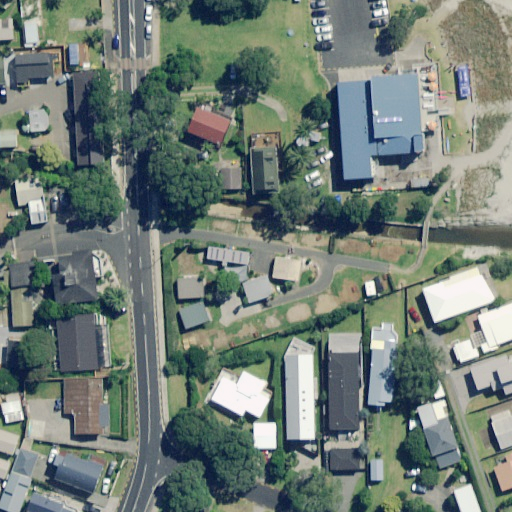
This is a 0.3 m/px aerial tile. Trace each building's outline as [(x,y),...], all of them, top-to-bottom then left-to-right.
[(56,16),(55,0),(22,0),(24,18),(56,16)] [(0,41),(13,41),(11,19),(0,20),(0,41)] [(61,20),(51,21),(51,27),(42,28),(42,35),(62,34),(61,20)] [(38,45),(36,24),(23,25),(25,46),(38,45)] [(62,46),(61,38),(46,39),(47,47),(62,46)] [(101,66),(101,52),(91,52),(91,67),(101,66)] [(371,80),(339,82),(345,181),(373,179),(372,168),(371,157),(421,153),(423,153),(424,151),(419,75),(371,78),(371,80)] [(195,111),(185,135),(218,149),(228,125),(195,111)] [(45,112),(27,114),(28,133),(47,131),(45,112)] [(16,137),(0,136),(0,152),(16,153),(16,137)] [(275,150),(249,151),(251,198),(277,196),(275,150)] [(241,170),(219,170),(219,193),(241,192),(241,170)] [(33,224),(49,222),(44,178),(34,179),(35,187),(31,188),(30,180),(16,181),(20,206),(30,205),(33,224)] [(429,188),(428,180),(407,181),(407,190),(429,188)] [(251,249),(207,241),(205,255),(249,263),(251,249)] [(73,253),(74,257),(60,259),(62,276),(55,277),(59,305),(102,299),(95,250),(73,253)] [(296,258),(271,253),(267,275),(291,280),(296,258)] [(39,284),(36,261),(11,265),(14,287),(39,284)] [(421,293),(433,326),(496,304),(479,279),(476,271),(449,280),(450,283),(421,293)] [(262,273),(238,280),(244,300),(268,293),(262,273)] [(197,275),(176,275),(176,296),(197,295),(197,275)] [(13,288),(13,327),(34,327),(33,288),(13,288)] [(173,308),(179,327),(205,320),(200,300),(173,308)] [(511,304),(477,318),(487,344),(481,346),(484,355),(498,349),(497,346),(511,340),(511,304)] [(303,318),(298,306),(290,308),(289,306),(284,308),(290,323),(303,318)] [(281,323),(278,311),(270,314),(270,312),(262,314),(268,336),(276,333),(274,325),(281,323)] [(100,369),(97,312),(59,315),(62,372),(100,369)] [(479,358),(472,340),(451,348),(458,366),(479,358)] [(392,406),(396,346),(371,344),(370,352),(372,352),(367,409),(383,410),(384,406),(392,406)] [(33,345),(18,346),(18,370),(33,370),(33,345)] [(329,375),(329,411),(357,411),(356,386),(350,386),(349,354),(323,355),(323,375),(329,375)] [(467,370),(474,392),(491,386),(493,393),(504,389),(506,395),(511,393),(511,364),(511,365),(508,356),(467,370)] [(314,445),(311,359),(284,360),(287,446),(314,445)] [(223,379),(210,402),(241,420),(244,414),(258,421),(268,403),(257,397),(263,387),(242,375),(236,387),(223,379)] [(105,405),(105,380),(65,380),(66,415),(77,415),(77,435),(106,435),(106,428),(112,428),(112,405),(105,405)] [(25,423),(21,395),(0,397),(0,402),(3,426),(25,423)] [(43,432),(47,432),(47,422),(43,422),(44,405),(29,404),(27,439),(42,440),(43,432)] [(443,404),(416,413),(433,460),(435,459),(439,471),(460,463),(442,412),(445,411),(443,404)] [(511,417),(511,418),(508,411),(487,419),(501,453),(511,448),(511,417)] [(274,451),(275,426),(253,426),(253,451),(274,451)] [(19,436),(0,429),(0,452),(12,456),(19,436)] [(41,456),(22,448),(12,472),(14,472),(31,480),(41,456)] [(511,488),(511,454),(503,458),(506,464),(492,470),(501,493),(511,488)] [(57,480),(97,496),(108,467),(93,461),(92,464),(70,455),(69,459),(61,456),(57,466),(62,468),(57,480)] [(10,463),(0,459),(0,478),(4,480),(10,463)] [(382,463),(369,463),(370,483),(383,483),(382,463)] [(14,472),(0,505),(0,508),(9,511),(21,511),(34,481),(31,480),(14,472)] [(478,511),(470,489),(453,495),(458,511),(478,511)] [(45,511),(75,511),(66,508),(67,506),(50,499),(45,511)]
